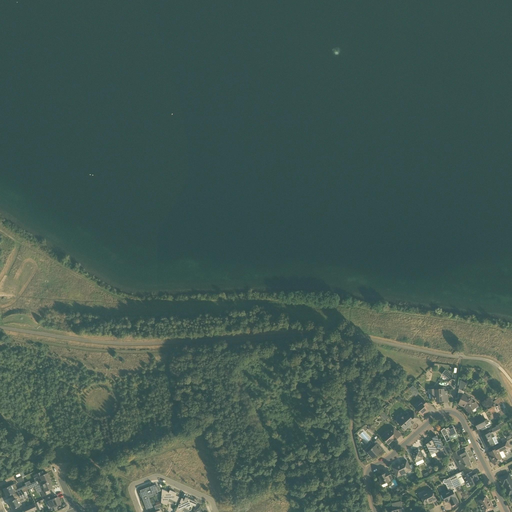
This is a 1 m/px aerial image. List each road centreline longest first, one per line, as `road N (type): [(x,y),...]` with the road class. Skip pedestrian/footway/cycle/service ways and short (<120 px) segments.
road 1 (residential): [(366,474),(336,330)]
road 2 (residential): [(138,511),(132,487),(153,476),(209,498),(215,511)]
